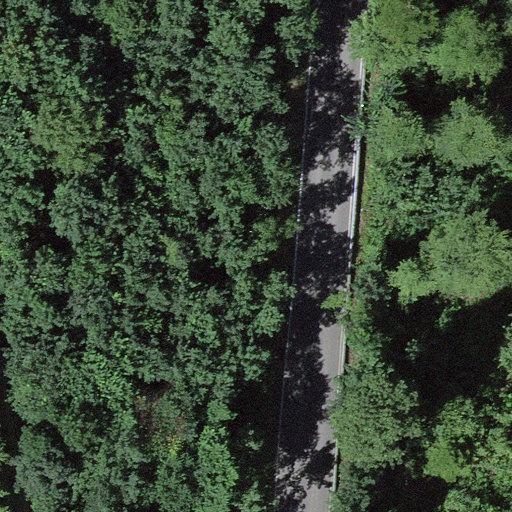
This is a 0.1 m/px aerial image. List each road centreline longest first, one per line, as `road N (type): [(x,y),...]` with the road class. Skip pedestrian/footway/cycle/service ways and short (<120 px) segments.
road 1 (tertiary): [(302,511),(332,0)]
road 2 (track): [(0,346),(31,511)]
